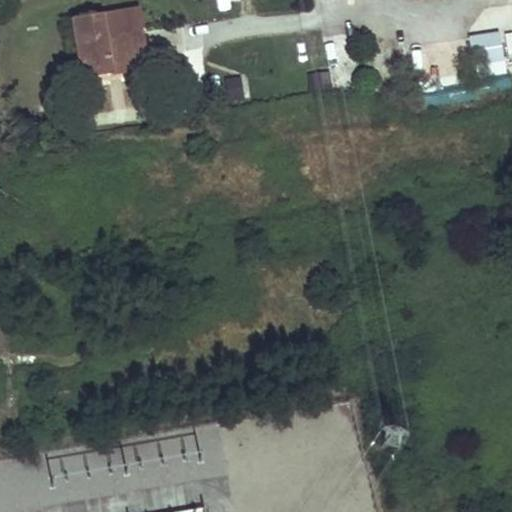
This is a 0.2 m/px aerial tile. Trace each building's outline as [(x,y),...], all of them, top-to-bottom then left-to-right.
[(511,0),(385,0),(392,42),(511,21),(511,0)] [(136,12),(73,22),(82,78),(110,74),(107,58),(142,53),(136,12)] [(142,53),(107,58),(110,74),(145,68),(143,60),(142,53)] [(215,255),(196,258),(199,275),(218,272),(215,255)] [(85,302),(81,276),(37,283),(41,310),(85,302)]
